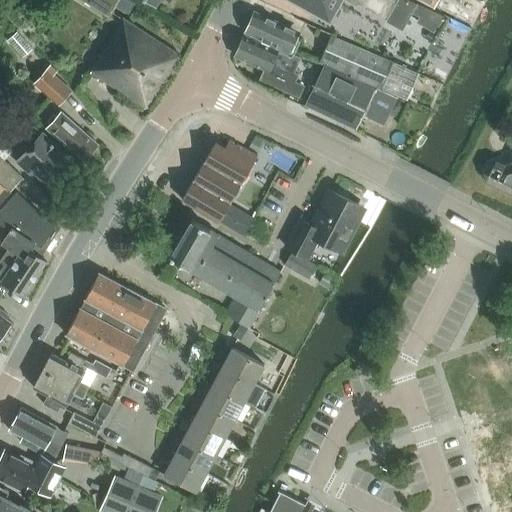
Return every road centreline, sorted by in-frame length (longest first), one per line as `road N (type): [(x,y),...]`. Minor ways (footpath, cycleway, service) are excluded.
road 1 (residential): [(511,243),(188,75)]
road 2 (residential): [(82,243),(202,312),(132,441)]
road 3 (tertiary): [(82,243),(188,75)]
road 4 (tertiary): [(0,396),(82,243)]
